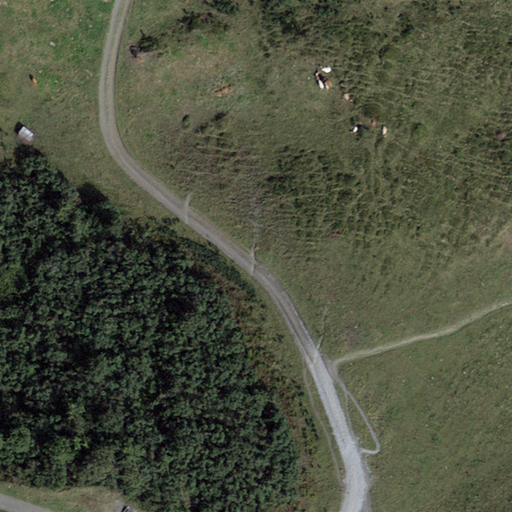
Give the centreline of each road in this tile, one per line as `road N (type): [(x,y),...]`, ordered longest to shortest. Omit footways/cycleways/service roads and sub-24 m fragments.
road 1 (track): [(120,0),(103,107),(109,146),(267,282),(315,370)]
road 2 (track): [(315,370),(349,468),(342,511)]
